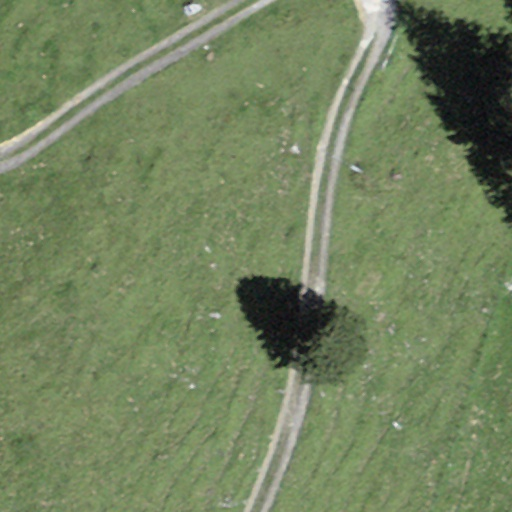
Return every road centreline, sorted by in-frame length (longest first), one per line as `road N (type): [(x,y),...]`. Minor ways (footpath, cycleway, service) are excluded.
road 1 (track): [(378,0),(328,145),(292,397),(248,511)]
road 2 (track): [(0,143),(221,0)]
